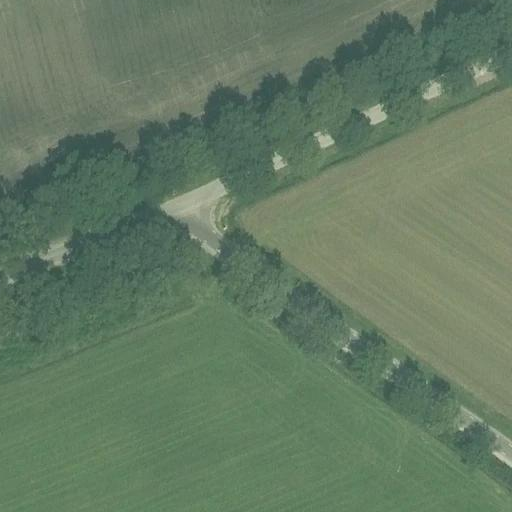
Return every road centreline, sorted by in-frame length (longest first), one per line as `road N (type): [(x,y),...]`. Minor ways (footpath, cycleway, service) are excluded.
road 1 (unclassified): [(511,461),(196,232),(183,204)]
road 2 (unclassified): [(183,204),(511,55)]
road 3 (unclassified): [(0,276),(183,204)]
